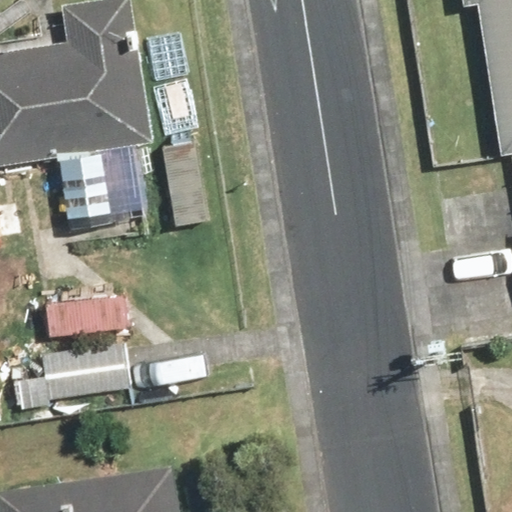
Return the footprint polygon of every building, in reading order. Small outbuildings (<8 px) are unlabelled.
[(0,51),(0,163),(169,139),(148,0),(84,0),(77,1),(82,40),(0,51)] [(511,145),(511,0),(451,0),(466,0),(490,149),(511,145)] [(29,195),(0,197),(0,248),(34,245),(29,195)] [(57,352),(63,396),(143,385),(137,341),(57,352)] [(195,511),(188,462),(7,489),(10,511),(195,511)]
